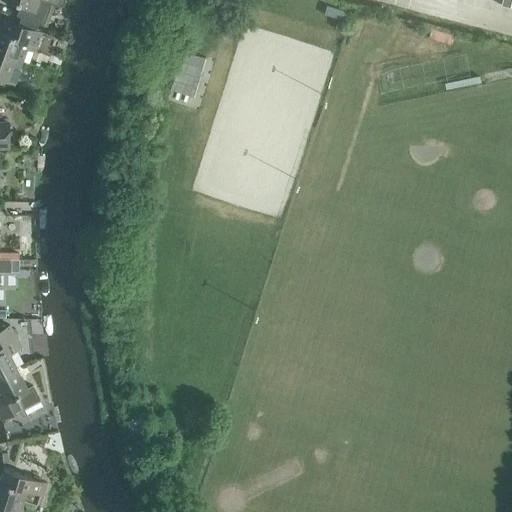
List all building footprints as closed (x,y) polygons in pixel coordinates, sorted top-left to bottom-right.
[(12,0),(21,3),(17,15),(47,25),(54,4),(58,5),(61,3),(62,0),(12,0)] [(0,29),(0,51),(23,60),(27,48),(36,52),(43,32),(19,24),(15,35),(0,29)] [(206,57),(183,50),(171,89),(194,96),(206,57)] [(23,60),(0,51),(0,77),(15,82),(23,60)] [(0,146),(9,146),(9,122),(0,121),(0,146)] [(12,258),(0,257),(0,271),(12,271),(12,258)] [(0,374),(17,366),(10,353),(22,347),(10,324),(5,327),(1,318),(0,318),(0,374)] [(29,389),(17,366),(0,374),(0,413),(3,418),(27,406),(20,393),(29,389)] [(0,478),(0,502),(20,509),(24,498),(41,503),(48,482),(5,468),(1,479),(0,478)] [(19,511),(20,509),(0,502),(0,511),(19,511)]
